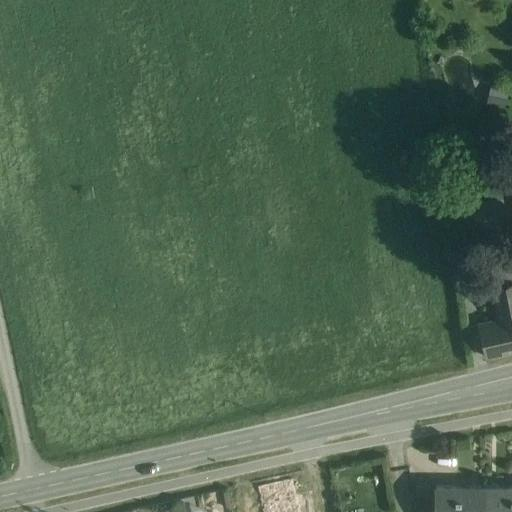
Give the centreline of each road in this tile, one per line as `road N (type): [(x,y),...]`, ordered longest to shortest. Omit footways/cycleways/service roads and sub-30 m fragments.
road 1 (secondary): [(38,490),(511,384)]
road 2 (residential): [(38,490),(0,333)]
